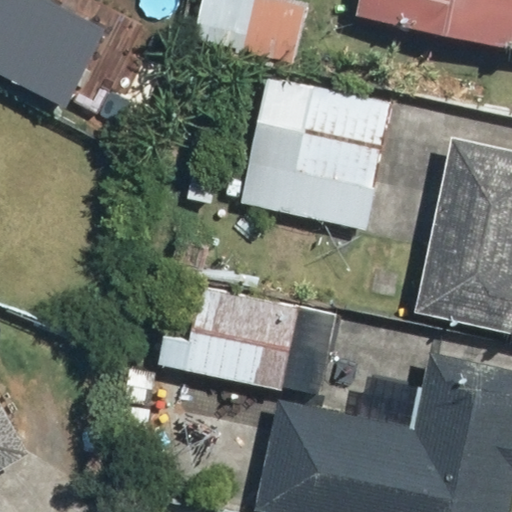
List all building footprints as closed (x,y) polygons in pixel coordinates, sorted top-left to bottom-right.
[(11,0),(0,0),(0,17),(3,19),(11,0)] [(208,0),(202,37),(308,54),(316,0),(208,0)] [(511,0),(365,0),(364,7),(511,35),(511,0)] [(274,70),(248,198),(375,224),(401,95),(274,70)] [(511,137),(465,128),(429,306),(511,322),(511,137)] [(248,221),(236,273),(304,289),(316,238),(248,221)] [(347,302),(209,275),(200,319),(176,314),(167,358),(329,391),(347,302)] [(375,386),(371,407),(288,392),(267,506),(299,511),(511,511),(511,363),(438,350),(430,396),(375,386)] [(0,376),(0,472),(41,450),(0,376)]
